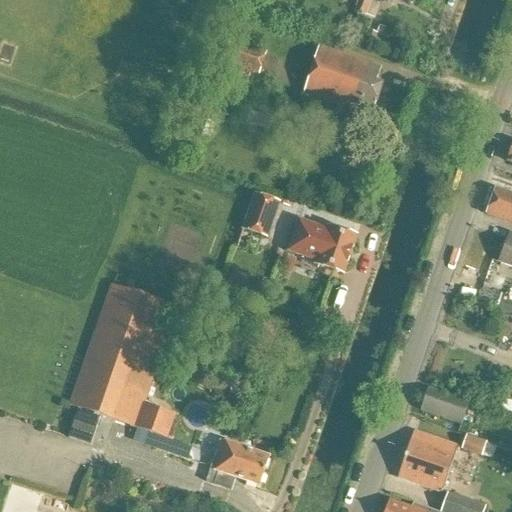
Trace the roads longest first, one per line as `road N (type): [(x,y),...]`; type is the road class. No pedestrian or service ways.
road 1 (residential): [(360,511),(511,75)]
road 2 (residential): [(277,511),(375,240)]
